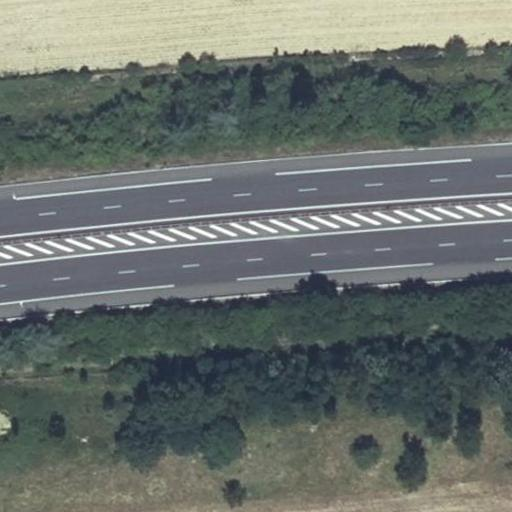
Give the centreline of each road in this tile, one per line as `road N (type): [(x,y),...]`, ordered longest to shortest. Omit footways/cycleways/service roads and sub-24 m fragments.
road 1 (motorway): [(0,287),(511,241)]
road 2 (motorway): [(511,176),(0,220)]
